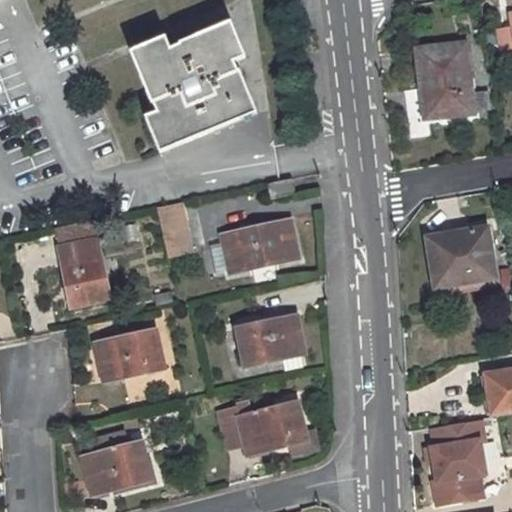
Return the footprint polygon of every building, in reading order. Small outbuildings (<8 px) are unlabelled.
[(221,109),(219,104),(249,92),(241,72),(239,73),(235,63),(242,60),(228,25),(180,44),(181,46),(171,50),(168,42),(133,57),(153,104),(154,104),(158,112),(146,117),(161,153),(213,131),(207,115),(221,109)] [(467,45),(418,50),(423,93),(427,92),(430,120),(474,115),(467,45)] [(249,92),(219,104),(221,109),(207,115),(213,131),(257,113),(249,92)] [(293,179),(268,185),(271,200),(296,195),(293,179)] [(158,207),(169,258),(193,253),(183,202),(158,207)] [(94,220),(56,228),(74,307),(111,299),(94,220)] [(290,221),(223,236),(226,248),(231,274),(298,259),(290,221)] [(488,229),(428,240),(438,289),(497,278),(488,229)] [(212,250),(218,277),(231,274),(226,248),(212,250)] [(497,278),(438,289),(439,299),(499,288),(497,278)] [(298,316),(239,329),(247,369),(307,355),(298,316)] [(156,332),(96,345),(105,384),(165,370),(156,332)] [(511,371),(511,372),(487,376),(493,415),(511,411),(511,371)] [(487,376),(480,378),(488,416),(493,415),(487,376)] [(247,446),(250,457),(294,445),(309,441),(307,435),(299,403),(241,419),(239,410),(221,414),(230,451),(247,446)] [(434,482),(438,505),(483,497),(480,475),(478,460),(484,459),(481,441),(486,440),(482,420),(434,428),(437,448),(433,448),(435,463),(438,481),(434,482)] [(294,445),(297,456),(321,450),(317,432),(307,435),(309,441),(294,445)] [(103,454),(84,459),(93,497),(153,481),(142,443),(128,447),(125,435),(100,441),(103,454)] [(427,449),(429,464),(435,463),(433,448),(427,449)] [(478,460),(480,475),(486,474),(484,459),(478,460)]
